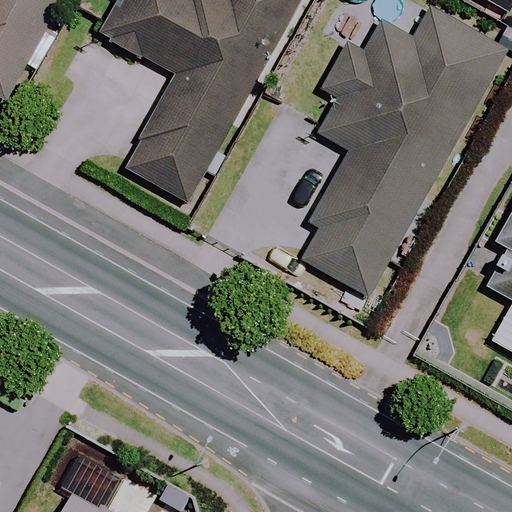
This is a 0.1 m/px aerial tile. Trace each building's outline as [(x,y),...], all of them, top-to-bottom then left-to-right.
[(63,0),(0,0),(0,95),(11,101),(63,0)] [(119,0),(100,35),(179,77),(129,169),(189,202),(298,0),(119,0)] [(511,0),(477,0),(509,16),(511,8),(511,0)] [(507,52),(433,11),(415,43),(383,25),(364,59),(347,49),(323,93),(334,100),(315,135),(351,156),(295,255),(369,297),(507,52)] [(511,276),(499,270),(490,288),(511,300),(511,215),(496,245),(511,253),(511,276)] [(105,511),(74,494),(63,511),(105,511)]
